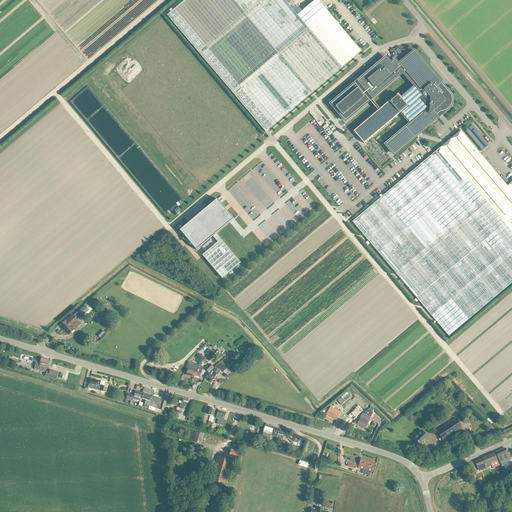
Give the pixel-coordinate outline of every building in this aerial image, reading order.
[(292,0),(185,0),(167,16),(232,92),(265,132),(361,51),(327,11),(318,0),(316,0),(302,11),(297,15),(295,13),(300,9),(292,0)] [(391,28),(395,32),(399,30),(398,29),(404,23),(400,18),(402,16),(396,9),(385,19),(392,27),(391,28)] [(345,121),(369,100),(368,99),(369,97),(370,97),(371,97),(373,98),(399,76),(399,74),(398,72),(400,70),(414,86),(400,97),(398,94),(354,131),(364,144),(400,113),(410,124),(407,127),(407,129),(405,129),(387,144),(386,146),(393,154),(395,154),(413,139),(413,137),(415,137),(437,118),(437,116),(437,115),(438,115),(439,115),(440,114),(440,113),(440,112),(441,112),(442,112),(443,112),(444,112),(446,111),(447,110),(449,109),(449,108),(450,107),(451,105),(452,104),(452,102),(452,101),(452,99),(452,97),(451,96),(451,95),(449,93),(443,85),(441,87),(439,85),(440,85),(440,83),(415,53),(413,53),(398,65),(396,62),(394,62),(391,64),(387,59),(384,59),(359,81),(358,83),(361,86),(358,88),(355,84),(331,104),(345,121)] [(478,130),(481,128),(482,129),(486,127),(477,115),(471,120),(478,130)] [(511,181),(507,186),(461,131),(352,222),(417,298),(449,336),(511,282),(511,181)] [(198,208),(201,212),(236,183),(235,181),(237,180),(235,177),(198,208)] [(295,195),(301,192),(295,184),(289,187),(295,195)] [(282,197),(290,205),(295,213),(299,217),(303,215),(305,213),(304,210),(297,204),(292,195),(287,190),(283,193),(281,195),(282,197)] [(271,203),(292,223),(296,219),(285,208),(286,207),(276,198),(271,203)] [(300,200),(307,210),(313,207),(308,199),(305,201),(303,198),(300,200)] [(217,199),(179,231),(196,250),(213,236),(218,242),(202,255),(222,278),(241,263),(216,233),(233,219),(217,199)] [(271,203),(265,208),(281,231),(288,227),(271,203)] [(275,237),(280,233),(261,211),(256,215),(275,237)] [(267,244),(271,241),(254,218),(249,222),(255,230),(258,228),(259,230),(260,229),(264,235),(261,236),(264,239),(267,244)] [(240,230),(245,236),(250,233),(244,226),(240,230)] [(250,259),(255,255),(237,232),(232,236),(250,259)] [(78,312),(74,315),(78,320),(82,316),(80,315),(87,309),(85,306),(78,312)] [(72,327),(78,322),(73,315),(64,322),(60,326),(68,335),(74,329),(72,327)] [(203,349),(199,354),(203,358),(208,352),(203,349)] [(45,368),(47,369),(50,361),(41,358),(40,361),(32,358),(31,361),(36,362),(34,369),(44,372),(45,368)] [(223,371),(227,368),(228,366),(224,364),(221,362),(208,374),(204,379),(211,383),(217,373),(216,373),(218,369),(223,371)] [(195,368),(196,365),(191,363),(191,366),(189,366),(188,370),(186,375),(193,377),(194,372),(196,372),(197,368),(195,368)] [(208,372),(210,371),(213,368),(210,364),(205,369),(208,372)] [(201,375),(203,367),(198,366),(197,368),(196,372),(194,372),(193,377),(200,379),(201,375)] [(56,380),(58,372),(50,370),(49,373),(46,372),(45,376),(56,380)] [(98,380),(91,379),(90,383),(89,383),(88,388),(103,392),(104,386),(97,384),(98,380)] [(140,402),(142,393),(135,391),(134,395),(128,393),(126,399),(132,401),(133,399),(140,402)] [(149,408),(149,407),(149,406),(153,396),(143,393),(142,399),(146,400),(144,407),(149,408)] [(341,405),(350,397),(352,396),(349,393),(348,394),(343,399),(341,397),(337,401),(339,402),(341,405)] [(160,399),(153,396),(149,406),(149,407),(149,408),(148,409),(154,411),(155,408),(163,411),(166,401),(162,399),(160,399)] [(363,410),(358,405),(348,415),(353,420),(363,410)] [(368,409),(367,411),(366,411),(364,414),(362,414),(357,425),(366,429),(368,424),(369,424),(370,421),(369,421),(373,414),(372,414),(373,412),(372,412),(374,409),(371,406),(369,410),(368,409)] [(336,420),(338,416),(340,412),(331,407),(326,415),(336,420)] [(225,426),(227,421),(224,420),(226,413),(218,410),(216,418),(218,419),(217,423),(225,426)] [(456,418),(437,431),(442,440),(462,427),(456,418)] [(278,434),(280,429),(266,424),(261,438),(269,441),(271,436),(277,437),(278,434)] [(278,434),(277,437),(282,439),(283,436),(285,430),(280,429),(278,434)] [(422,431),(420,429),(415,434),(417,436),(414,439),(421,446),(429,438),(422,431)] [(201,445),(203,439),(204,434),(195,431),(192,442),(201,445)] [(511,450),(507,453),(505,448),(496,452),(500,462),(511,455),(511,450)] [(236,458),(238,451),(231,449),(229,456),(230,456),(229,460),(217,456),(216,461),(209,484),(224,489),(230,467),(232,461),(231,461),(232,457),(236,458)] [(500,466),(496,457),(494,453),(475,461),(477,466),(478,470),(481,470),(487,467),(487,466),(488,466),(488,465),(491,464),(493,468),(500,466)] [(372,472),(375,462),(361,458),(358,468),(372,472)]
